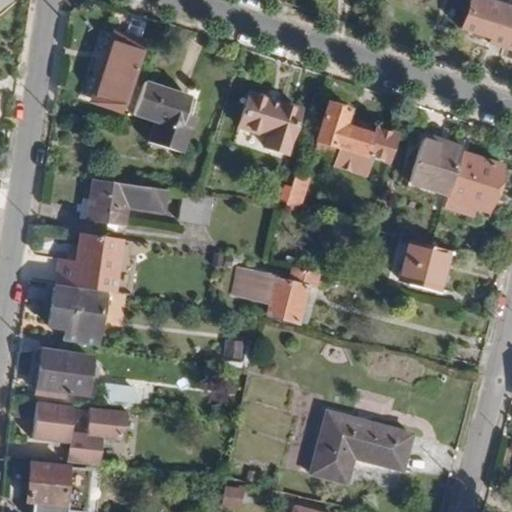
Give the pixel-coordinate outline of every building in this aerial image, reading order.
[(511,50),(511,5),(511,7),(489,0),(467,0),(459,26),(487,36),(485,41),(511,50)] [(112,120),(137,42),(113,34),(90,100),(92,102),(87,116),(112,120)] [(183,113),(188,96),(143,81),(131,112),(153,120),(145,141),(178,152),(191,116),(183,113)] [(283,151),(296,108),(248,93),(237,125),(264,133),(261,144),(283,151)] [(384,161),(393,134),(374,127),(371,135),(340,125),(343,117),(345,108),(327,102),(315,138),(336,145),(331,158),(330,165),(364,176),(370,157),(384,161)] [(374,127),(343,117),(340,125),(371,135),(374,127)] [(445,142),(422,134),(420,139),(443,148),(445,142)] [(331,158),(336,145),(315,138),(311,150),(331,158)] [(444,194),(457,153),(459,147),(445,142),(443,148),(420,139),(406,181),(444,194)] [(483,210),(497,167),(457,153),(443,197),(472,206),(483,210)] [(295,211),(306,177),(294,173),(283,208),(295,211)] [(159,212),(163,189),(91,178),(85,220),(122,226),(125,206),(159,212)] [(204,225),(210,196),(179,191),(175,220),(204,225)] [(467,219),(472,206),(443,197),(439,208),(467,219)] [(110,291),(119,237),(79,231),(74,259),(63,258),(58,257),(53,282),(110,291)] [(435,286),(445,249),(406,239),(397,276),(435,286)] [(74,259),(76,248),(64,247),(63,258),(74,259)] [(297,320),(306,283),(316,286),(319,274),(288,266),(285,278),(273,276),(274,274),(237,265),(231,294),(265,302),(263,315),(296,323),(297,320)] [(306,322),(316,286),(306,283),(297,320),(306,322)] [(92,344),(100,292),(52,285),(46,325),(62,328),(61,339),(92,344)] [(238,358),(240,340),(223,337),(221,356),(238,358)] [(83,393),(88,355),(40,349),(34,385),(83,393)] [(129,408),(132,387),(104,384),(101,405),(126,407),(129,408)] [(98,464),(101,435),(122,436),(126,407),(101,405),(88,404),(85,430),(68,430),(71,402),(34,398),(30,436),(67,438),(65,462),(98,464)] [(397,468),(406,432),(326,411),(308,471),(342,480),(349,455),(397,468)] [(65,465),(65,462),(29,459),(24,498),(35,498),(33,511),(60,511),(62,495),(65,465)] [(80,496),(82,466),(65,465),(62,495),(80,496)] [(215,507),(235,510),(239,488),(219,484),(215,507)]
